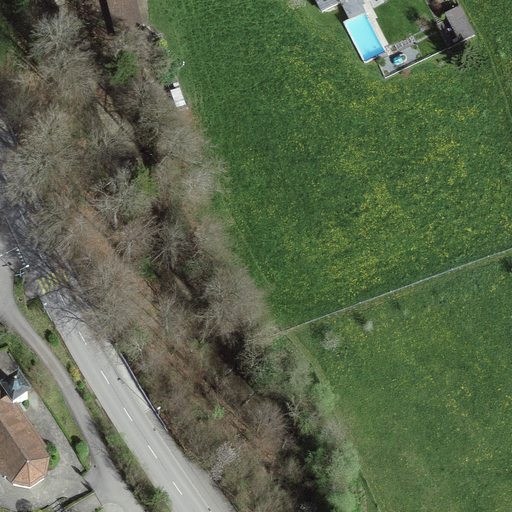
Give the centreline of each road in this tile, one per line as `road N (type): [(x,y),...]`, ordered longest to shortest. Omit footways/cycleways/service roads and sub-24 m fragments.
road 1 (tertiary): [(0,172),(85,342),(191,511)]
road 2 (track): [(0,306),(60,372),(135,511)]
